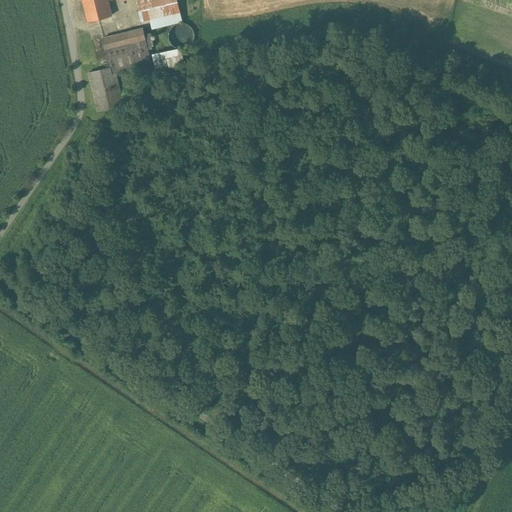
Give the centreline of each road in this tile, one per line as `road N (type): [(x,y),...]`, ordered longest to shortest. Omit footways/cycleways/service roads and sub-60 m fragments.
road 1 (unclassified): [(341,511),(0,278)]
road 2 (unclassified): [(62,0),(79,113),(0,236)]
